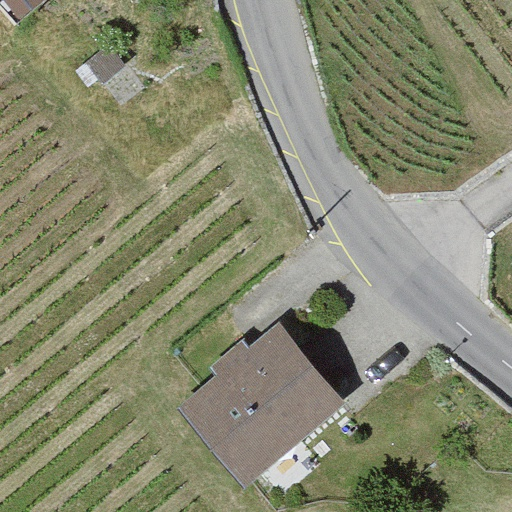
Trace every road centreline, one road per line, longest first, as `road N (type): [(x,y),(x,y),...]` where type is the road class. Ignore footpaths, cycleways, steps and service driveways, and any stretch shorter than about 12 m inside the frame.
road 1 (unclassified): [(511,367),(344,211),(288,89),(267,0)]
road 2 (track): [(511,185),(398,267)]
